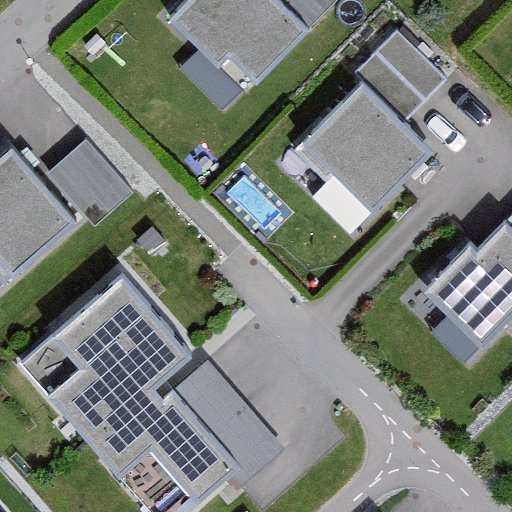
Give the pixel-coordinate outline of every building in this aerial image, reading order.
[(191,0),(168,23),(241,97),(306,35),(271,0),(191,0)] [(381,209),(441,148),(372,81),(312,141),(381,209)] [(80,224),(12,148),(0,159),(0,278),(8,288),(80,224)] [(421,290),(486,354),(511,327),(511,216),(486,242),(478,234),(421,290)] [(193,356),(122,273),(17,362),(118,481),(151,454),(196,508),(238,473),(172,396),(160,406),(149,392),(193,356)]
